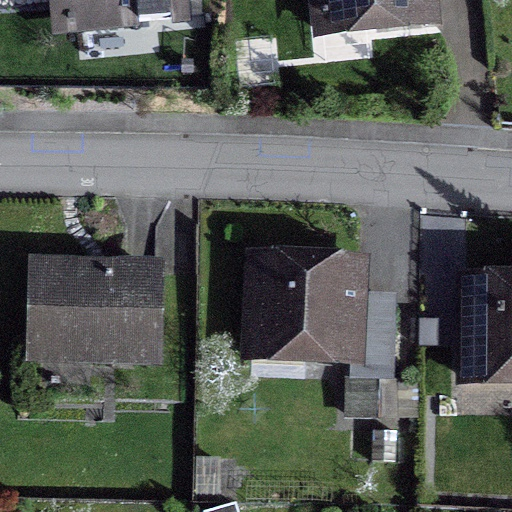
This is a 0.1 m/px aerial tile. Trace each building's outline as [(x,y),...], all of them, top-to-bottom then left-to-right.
[(182,0),(59,0),(63,32),(184,20),(182,0)] [(313,0),(317,36),(428,25),(424,0),(313,0)] [(354,315),(355,268),(251,264),(248,359),(349,363),(347,419),(372,420),(373,382),(387,382),(389,317),(354,315)] [(88,270),(30,268),(27,350),(87,352),(87,363),(153,364),(155,277),(88,275),(88,270)] [(511,286),(461,286),(461,382),(511,382),(511,286)]
